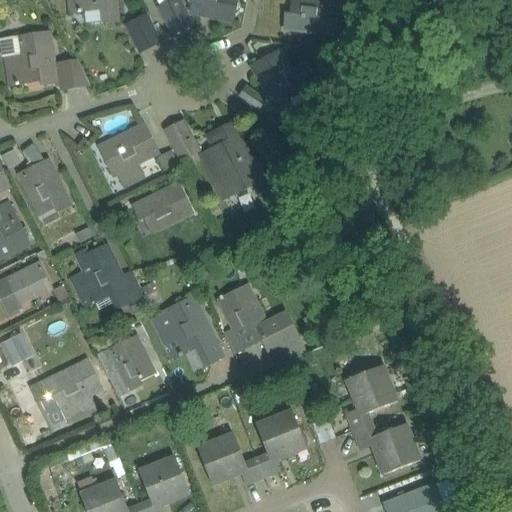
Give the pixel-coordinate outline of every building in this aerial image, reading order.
[(70,0),(72,12),(87,11),(87,6),(100,5),(101,14),(116,13),(114,0),(70,0)] [(179,0),(176,0),(158,9),(172,34),(192,24),(179,0)] [(236,0),(195,0),(193,13),(222,19),(225,5),(235,7),(236,0)] [(322,0),(293,0),(293,1),(298,1),(297,15),(287,14),(285,29),(329,33),(331,19),(336,19),(337,5),(322,3),(322,0)] [(87,6),(87,11),(88,23),(102,22),(101,14),(100,5),(87,6)] [(116,13),(101,14),(102,22),(105,24),(117,23),(116,13)] [(149,14),(127,25),(140,50),(161,39),(149,14)] [(33,37),(18,39),(20,54),(6,56),(10,85),(25,83),(25,78),(39,76),(40,86),(55,83),(52,65),(49,44),(35,46),(33,37)] [(20,54),(18,39),(4,41),(6,56),(20,54)] [(291,74),(279,53),(266,60),(271,69),(258,76),(277,110),(290,103),(286,94),(298,88),(300,92),(313,84),(303,67),(291,74)] [(76,62),(60,64),(62,82),(64,90),(88,86),(76,62)] [(62,82),(60,64),(52,65),(55,83),(62,82)] [(239,94),(253,106),(262,96),(248,84),(239,94)] [(184,121),(164,131),(175,152),(195,142),(184,121)] [(238,127),(225,134),(223,130),(209,137),(216,150),(203,156),(225,200),(251,187),(255,196),(268,189),(238,127)] [(142,144),(136,131),(101,149),(107,163),(116,158),(122,171),(118,173),(125,187),(143,178),(136,165),(158,154),(151,140),(142,144)] [(195,142),(175,152),(181,163),(201,153),(195,142)] [(23,153),(35,169),(46,163),(34,145),(23,153)] [(10,168),(20,163),(14,149),(4,154),(10,168)] [(46,163),(35,169),(39,177),(52,171),(48,162),(46,163)] [(0,167),(0,192),(10,188),(0,167)] [(52,171),(39,177),(35,169),(21,176),(39,211),(52,204),(56,213),(70,206),(52,171)] [(170,191),(134,208),(141,222),(150,218),(156,231),(192,213),(185,200),(176,204),(170,191)] [(9,205),(0,209),(0,258),(28,245),(9,205)] [(122,278),(111,257),(98,263),(93,255),(80,261),(91,283),(78,289),(87,307),(100,300),(98,296),(110,290),(119,308),(133,302),(122,278)] [(39,266),(8,282),(20,304),(46,291),(42,283),(46,280),(39,266)] [(132,273),(122,278),(133,302),(144,297),(132,273)] [(193,300),(154,320),(173,359),(187,353),(185,348),(197,342),(208,365),(222,358),(193,300)] [(253,301),(227,314),(244,349),(258,342),(254,334),(267,327),(253,301)] [(324,331),(317,316),(305,321),(312,336),(324,331)] [(64,321),(48,329),(53,340),(70,332),(64,321)] [(136,339),(99,358),(118,397),(129,392),(127,388),(153,375),(136,339)] [(268,357),(249,364),(253,375),(272,368),(268,357)] [(383,367),(347,382),(358,411),(361,418),(368,415),(397,403),(383,367)] [(79,368),(44,385),(51,399),(59,394),(65,407),(61,409),(68,422),(94,409),(88,396),(101,390),(94,376),(86,381),(79,368)] [(59,394),(51,399),(63,425),(68,422),(61,409),(65,407),(59,394)] [(358,411),(347,415),(354,433),(372,426),(368,415),(361,418),(358,411)] [(292,413),(256,427),(268,456),(271,463),(278,461),(307,449),(292,413)] [(372,426),(354,433),(361,452),(373,447),(370,440),(377,437),(372,426)] [(377,437),(370,440),(373,447),(384,476),(420,462),(406,426),(377,437)] [(234,436),(198,450),(212,486),(241,475),(248,472),(245,465),(234,436)] [(271,463),(268,456),(257,461),(264,479),(282,472),(278,461),(271,463)] [(175,459),(139,473),(150,502),(153,509),(160,507),(190,495),(175,459)] [(257,461),(245,465),(248,472),(241,475),(246,486),(264,479),(257,461)] [(387,511),(459,511),(463,510),(450,477),(384,504),(387,511)] [(117,482),(80,496),(86,511),(128,511),(117,482)] [(153,509),(150,502),(139,507),(141,511),(162,511),(160,507),(153,509)]
